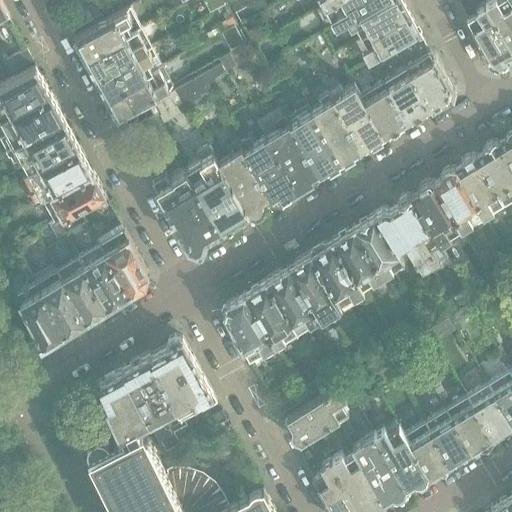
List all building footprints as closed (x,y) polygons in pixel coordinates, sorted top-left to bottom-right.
[(0,0),(0,20),(10,15),(1,0),(0,0)] [(72,29),(102,14),(95,0),(66,16),(72,29)] [(344,18),(374,0),(329,0),(322,4),(333,24),(344,18)] [(362,37),(408,10),(403,0),(374,0),(344,18),(349,26),(355,23),(362,37)] [(511,51),(511,46),(485,0),(474,6),(476,10),(467,16),(490,59),(499,63),(510,57),(508,53),(511,51)] [(511,0),(485,0),(511,46),(511,0)] [(129,4),(75,34),(86,54),(87,54),(130,30),(140,24),(129,4)] [(371,58),(420,30),(408,10),(362,37),(366,44),(360,48),(367,61),(371,58)] [(237,23),(233,15),(221,21),(225,29),(235,24),(237,23)] [(130,30),(87,54),(97,73),(151,44),(146,34),(140,24),(130,30)] [(244,40),(235,24),(225,29),(219,32),(228,48),(244,40)] [(247,30),(246,31),(253,43),(255,42),(263,37),(256,25),(247,30)] [(266,62),(254,43),(245,48),(257,68),(266,62)] [(151,44),(97,73),(107,93),(161,64),(151,44)] [(11,70),(33,58),(27,47),(5,59),(11,70)] [(449,85),(430,50),(406,64),(430,106),(446,96),(449,85)] [(236,65),(231,56),(228,52),(219,57),(222,62),(227,70),(236,65)] [(284,64),(279,56),(274,59),(278,67),(284,64)] [(386,65),(381,56),(372,61),(377,70),(386,65)] [(261,74),(272,67),(269,61),(266,62),(257,68),(261,74)] [(222,62),(199,75),(204,85),(227,71),(222,62)] [(50,90),(36,63),(0,83),(0,102),(2,101),(9,113),(50,90)] [(161,64),(107,93),(118,113),(172,84),(172,83),(162,64),(161,64)] [(430,106),(406,64),(382,78),(407,120),(430,106)] [(180,98),(204,85),(199,75),(175,88),(180,98)] [(407,120),(382,78),(359,92),(383,135),(385,134),(385,133),(407,120)] [(383,135),(359,92),(354,83),(343,90),(339,85),(329,91),(363,147),(370,142),(370,143),(383,135)] [(159,97),(148,103),(149,104),(154,113),(156,117),(158,116),(160,115),(163,121),(180,112),(177,106),(182,102),(180,98),(175,88),(159,97)] [(7,148),(65,116),(50,89),(50,90),(9,113),(17,126),(0,135),(7,148)] [(363,147),(329,91),(319,97),(322,102),(312,109),(342,160),(357,151),(357,150),(363,147)] [(320,173),(287,117),(284,113),(279,105),(257,119),(267,135),(298,187),(314,177),(313,177),(320,173)] [(342,160),(312,109),(299,117),(296,112),(287,117),(320,173),(327,169),(342,160)] [(153,114),(147,117),(153,128),(161,124),(156,117),(154,113),(153,114)] [(79,143),(65,116),(7,148),(14,160),(30,151),(37,165),(79,143)] [(147,117),(140,121),(146,132),(153,128),(147,117)] [(139,136),(146,132),(140,121),(133,125),(139,136)] [(133,125),(126,129),(132,140),(139,136),(133,125)] [(511,126),(507,129),(506,135),(499,139),(511,161),(511,126)] [(298,187),(267,135),(255,142),(250,134),(238,141),(272,196),(273,199),(281,194),(282,196),(298,187)] [(272,196),(238,141),(235,138),(225,144),(230,152),(218,160),(248,208),(250,210),(256,212),(263,208),(265,201),(265,200),(272,196)] [(511,161),(499,139),(498,139),(493,138),(485,143),(483,148),(476,153),(499,190),(497,191),(502,200),(503,202),(511,196),(511,161)] [(41,197),(94,170),(93,168),(92,169),(79,143),(37,165),(45,179),(29,187),(36,200),(41,197)] [(248,208),(218,160),(209,145),(194,153),(199,161),(187,168),(221,224),(221,225),(248,208)] [(499,190),(476,153),(471,152),(463,157),(461,162),(456,165),(479,203),(477,204),(482,212),(484,214),(495,207),(494,205),(502,200),(497,191),(499,190)] [(479,203),(456,165),(455,166),(450,165),(442,169),(441,174),(434,179),(456,216),(461,223),(471,217),(473,218),(482,212),(477,204),(479,203)] [(221,224),(187,168),(168,177),(164,170),(152,176),(157,184),(156,185),(189,244),(196,247),(205,242),(204,242),(206,234),(221,224)] [(79,207),(106,193),(94,170),(41,197),(53,221),(56,219),(79,207)] [(434,179),(433,179),(428,178),(420,183),(418,188),(412,192),(438,236),(441,241),(451,235),(450,233),(460,227),(462,226),(461,223),(456,216),(434,179)] [(438,236),(412,192),(411,192),(406,191),(399,196),(398,201),(393,204),(431,266),(448,254),(436,237),(438,236)] [(431,266),(393,204),(389,206),(384,205),(374,211),(403,259),(404,258),(404,257),(413,251),(424,270),(431,266)] [(403,259),(374,211),(367,216),(367,215),(360,220),(354,224),(385,276),(396,269),(394,264),(403,259)] [(44,226),(44,225),(41,221),(31,226),(34,231),(44,226)] [(148,270),(124,226),(121,221),(97,236),(100,241),(128,291),(144,281),(148,270)] [(385,276),(354,224),(347,228),(346,228),(339,232),(339,233),(333,237),(362,284),(363,284),(374,277),(377,281),(385,276)] [(362,284),(333,237),(310,250),(341,301),(353,294),(356,299),(368,292),(363,284),(362,284)] [(128,291),(100,241),(79,254),(107,304),(128,291)] [(341,301),(310,250),(288,264),(323,320),(333,313),(330,308),(341,301)] [(107,304),(79,254),(57,267),(85,317),(107,304)] [(497,285),(511,275),(511,260),(490,274),(497,285)] [(33,274),(24,261),(20,264),(28,277),(33,274)] [(323,320),(288,264),(266,277),(297,328),(309,320),(313,326),(323,320)] [(85,317),(57,267),(36,280),(64,330),(85,317)] [(287,334),(297,328),(266,277),(244,291),(278,347),(291,340),(287,334)] [(64,330),(36,280),(15,293),(42,344),(64,330)] [(278,347),(244,291),(236,295),(236,296),(228,301),(228,300),(226,302),(227,302),(224,309),(225,311),(227,314),(226,314),(228,317),(232,325),(236,332),(240,340),(242,343),(244,346),(249,356),(264,349),(267,354),(278,347)] [(462,307),(457,299),(453,301),(457,308),(458,310),(462,307)] [(457,308),(453,301),(452,300),(441,307),(446,315),(457,308)] [(458,310),(447,316),(455,328),(457,331),(467,324),(464,319),(458,310)] [(420,332),(431,325),(426,318),(415,325),(420,332)] [(435,325),(429,329),(435,338),(441,334),(435,325)] [(338,337),(332,327),(328,329),(334,340),(338,337)] [(217,399),(189,347),(182,335),(181,336),(181,335),(175,333),(169,337),(167,342),(168,343),(167,344),(151,353),(182,412),(198,403),(199,406),(202,406),(217,399)] [(389,352),(398,346),(395,340),(377,351),(380,356),(381,357),(386,354),(389,352)] [(352,366),(373,353),(367,344),(357,351),(346,358),(352,366)] [(408,344),(401,348),(407,359),(414,354),(408,344)] [(182,412),(151,353),(150,350),(122,365),(123,367),(148,416),(166,449),(181,442),(174,429),(188,422),(182,412)] [(378,367),(389,360),(386,354),(381,357),(380,356),(374,360),(378,367)] [(221,493),(212,481),(201,473),(187,468),(172,468),(166,471),(147,433),(143,435),(136,421),(148,416),(123,367),(97,380),(122,435),(110,442),(107,438),(104,436),(99,435),(95,435),(91,437),(89,441),(87,445),(87,449),(89,452),(118,511),(244,511),(237,498),(227,504),(221,493)] [(511,374),(508,367),(487,380),(511,419),(511,374)] [(447,394),(438,380),(432,384),(441,398),(447,394)] [(511,424),(511,419),(487,380),(466,392),(493,437),(494,436),(511,424)] [(338,412),(346,407),(340,397),(347,393),(339,381),(286,415),(290,423),(289,429),(293,436),(298,439),(339,413),(338,412)] [(277,401),(274,402),(280,413),(283,411),(308,396),(304,389),(302,385),(300,386),(277,401)] [(493,437),(466,392),(445,405),(472,449),(472,450),(493,437)] [(472,449),(445,405),(425,417),(452,462),(472,449)] [(452,462),(425,417),(403,430),(428,472),(430,475),(452,462)] [(428,472),(403,430),(399,422),(387,428),(384,423),(373,430),(374,433),(407,485),(414,480),(420,482),(427,477),(428,472)] [(407,485),(374,433),(365,439),(363,436),(352,443),(385,498),(392,494),(398,495),(405,491),(407,485)] [(385,498),(352,443),(351,443),(353,446),(343,452),(342,450),(332,456),(363,511),(370,507),(376,508),(383,504),(385,498)] [(362,511),(363,511),(332,456),(320,462),(324,468),(313,475),(333,511),(362,511)] [(277,511),(263,485),(237,498),(244,511),(277,511)] [(511,511),(511,491),(490,505),(494,511),(511,511)]
